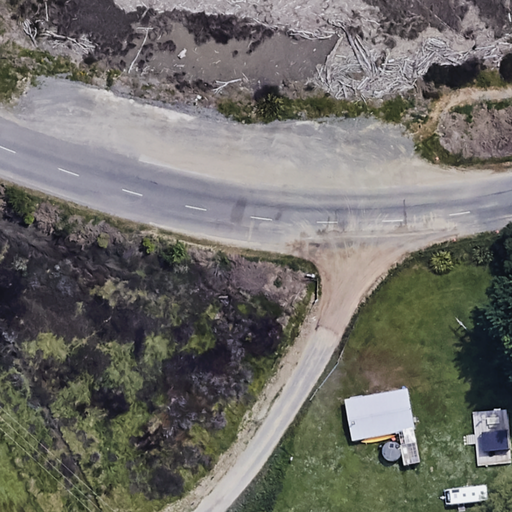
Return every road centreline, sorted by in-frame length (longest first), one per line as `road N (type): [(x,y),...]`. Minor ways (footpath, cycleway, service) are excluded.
road 1 (tertiary): [(511,203),(432,222),(288,226),(106,186),(0,147)]
road 2 (track): [(372,228),(330,328),(251,464),(205,511)]
